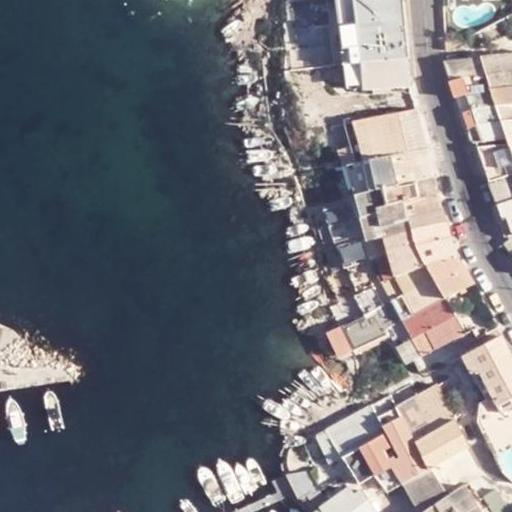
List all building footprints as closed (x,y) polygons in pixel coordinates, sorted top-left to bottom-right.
[(363,0),(339,3),(346,67),(364,67),(409,64),(403,0),(363,0)] [(487,75),(511,71),(511,68),(507,56),(482,61),(487,74),(487,75)] [(462,81),(487,74),(482,61),(456,64),(462,81)] [(409,64),(364,67),(364,92),(411,88),(409,64)] [(454,85),(462,81),(456,64),(447,66),(454,85)] [(364,67),(346,67),(347,92),(364,92),(364,67)] [(511,88),(511,71),(487,75),(491,92),(511,88)] [(462,81),(454,85),(458,99),(491,92),(487,75),(487,74),(462,81)] [(511,104),(511,88),(491,92),(496,106),(496,107),(511,104)] [(491,92),(458,99),(463,117),(473,113),(496,106),(491,92)] [(511,123),(511,104),(496,107),(503,125),(511,123)] [(496,107),(496,106),(473,113),(478,129),(483,127),(489,128),(503,125),(496,107)] [(383,119),(394,158),(428,152),(419,113),(383,119)] [(478,129),(473,113),(463,117),(468,131),(478,129)] [(378,121),(353,123),(356,133),(365,165),(394,158),(383,119),(378,121)] [(511,140),(511,123),(503,125),(507,141),(511,140)] [(507,141),(503,125),(489,128),(483,127),(478,129),(483,145),(507,141)] [(483,145),(478,129),(468,131),(473,147),(483,145)] [(511,152),(510,146),(477,150),(490,183),(511,176),(511,152)] [(394,158),(402,189),(435,182),(428,152),(394,158)] [(394,158),(365,165),(373,195),(402,189),(394,158)] [(365,165),(356,167),(362,197),(373,195),(365,165)] [(511,176),(490,183),(511,243),(511,242),(511,176)] [(435,182),(402,189),(406,204),(440,198),(435,182)] [(373,195),(362,197),(368,219),(380,217),(407,208),(406,204),(402,189),(373,195)] [(406,204),(407,208),(411,220),(444,213),(440,198),(406,204)] [(352,199),(326,206),(336,225),(336,229),(353,223),(357,222),(352,199)] [(380,217),(386,238),(413,232),(411,220),(407,208),(380,217)] [(413,232),(414,234),(447,225),(444,213),(411,220),(413,232)] [(380,217),(368,219),(373,240),(386,238),(380,217)] [(353,223),(336,229),(338,245),(357,240),(353,223)] [(418,249),(423,248),(452,242),(447,225),(414,234),(418,249)] [(386,238),(391,257),(418,249),(414,234),(413,232),(386,238)] [(373,240),(381,261),(391,257),(386,238),(373,240)] [(373,262),(381,261),(373,240),(367,242),(373,262)] [(423,248),(428,268),(457,260),(452,242),(423,248)] [(345,271),(347,270),(365,265),(358,245),(339,250),(345,271)] [(398,280),(428,268),(423,248),(418,249),(391,257),(398,280)] [(381,261),(389,285),(398,280),(391,257),(381,261)] [(428,268),(437,285),(438,286),(465,273),(457,260),(428,268)] [(347,270),(359,298),(376,290),(365,265),(347,270)] [(386,286),(394,303),(437,285),(428,268),(398,280),(389,285),(386,286)] [(465,273),(438,286),(448,301),(476,287),(465,273)] [(394,303),(405,322),(409,321),(418,317),(448,301),(438,286),(437,285),(394,303)] [(359,298),(358,299),(366,319),(379,312),(385,308),(376,290),(359,298)] [(428,334),(458,320),(448,301),(418,317),(428,334)] [(357,326),(375,339),(390,330),(379,312),(366,319),(357,326)] [(418,317),(409,321),(418,338),(428,334),(418,317)] [(455,343),(468,335),(458,320),(428,334),(438,352),(455,343)] [(409,321),(405,322),(412,341),(418,338),(409,321)] [(343,354),(375,339),(357,326),(335,336),(343,354)] [(455,343),(458,345),(474,336),(473,333),(468,335),(455,343)] [(418,338),(429,357),(438,352),(428,334),(418,338)] [(474,336),(458,345),(461,351),(477,342),(474,336)] [(506,346),(501,336),(459,359),(468,373),(474,369),(495,403),(478,412),(478,426),(492,451),(511,440),(511,415),(506,405),(502,399),(511,393),(511,386),(496,396),(476,363),(506,346)] [(410,366),(417,363),(429,357),(418,338),(412,341),(399,347),(410,366)] [(511,386),(511,356),(506,346),(476,363),(496,396),(511,386)] [(439,390),(419,400),(423,408),(443,397),(439,390)] [(511,401),(511,393),(502,399),(506,405),(511,401)] [(443,397),(423,408),(439,435),(457,425),(443,397)] [(419,400),(399,411),(404,419),(423,408),(419,400)] [(404,419),(415,444),(417,448),(439,435),(423,408),(404,419)] [(372,410),(359,417),(366,429),(379,422),(372,410)] [(381,421),(386,429),(404,419),(399,411),(381,421)] [(359,417),(334,430),(341,443),(366,429),(359,417)] [(386,429),(399,453),(415,444),(404,419),(386,429)] [(336,445),(345,459),(354,455),(386,436),(379,422),(366,429),(341,443),(336,445)] [(439,435),(453,460),(471,450),(457,425),(439,435)] [(334,430),(328,432),(336,445),(341,443),(334,430)] [(336,445),(328,432),(317,438),(330,467),(343,460),(334,446),(336,445)] [(430,474),(433,472),(453,460),(439,435),(417,448),(430,474)] [(354,455),(372,486),(381,481),(396,471),(386,455),(394,451),(386,436),(354,455)] [(407,465),(396,471),(406,487),(430,474),(417,448),(415,444),(399,453),(407,465)] [(345,459),(363,490),(372,486),(354,455),(345,459)] [(396,471),(381,481),(394,495),(406,487),(396,471)] [(430,474),(406,487),(419,511),(447,496),(433,472),(430,474)] [(482,511),(467,489),(435,511),(482,511)] [(511,508),(500,489),(493,493),(506,511),(510,511),(511,511),(511,508)] [(322,511),(375,511),(362,494),(355,498),(350,493),(322,511)] [(506,511),(493,493),(486,498),(494,511),(506,511)]
